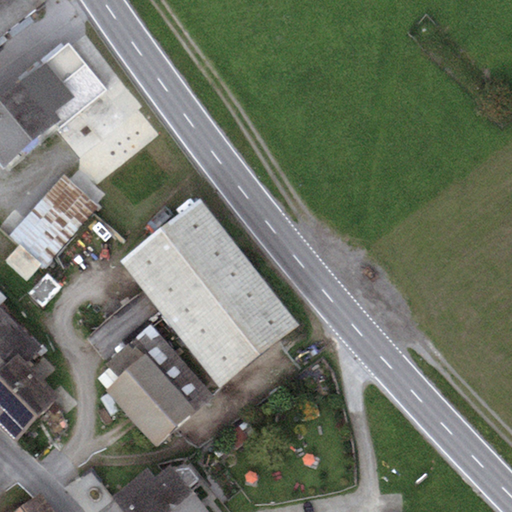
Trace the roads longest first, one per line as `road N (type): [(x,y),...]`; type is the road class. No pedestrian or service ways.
road 1 (primary): [(511,494),(369,345),(103,0)]
road 2 (track): [(511,438),(413,336),(369,345)]
